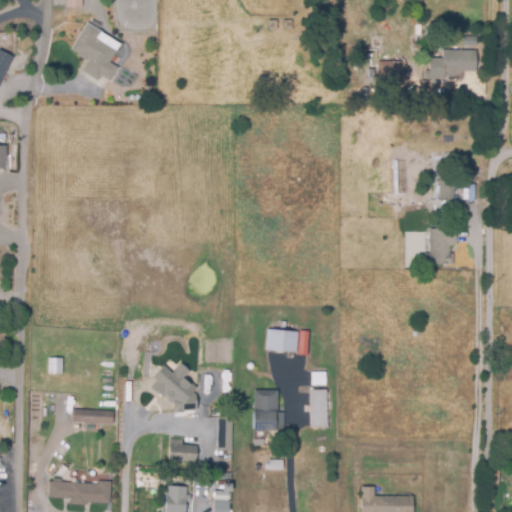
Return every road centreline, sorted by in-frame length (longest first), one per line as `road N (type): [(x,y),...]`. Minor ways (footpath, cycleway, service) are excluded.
road 1 (residential): [(16,511),(22,153),(45,0)]
road 2 (residential): [(491,511),(497,0)]
